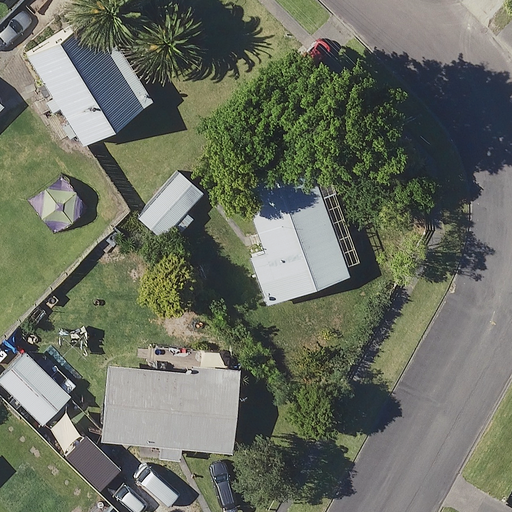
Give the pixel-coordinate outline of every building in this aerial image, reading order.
[(141,98),(84,4),(15,46),(71,140),(141,98)] [(339,271),(296,157),(230,183),(254,246),(239,252),(259,302),(339,271)] [(153,236),(166,222),(173,229),(186,215),(178,208),(196,189),(172,167),(129,215),(153,236)] [(61,394),(18,351),(0,369),(0,388),(34,422),(61,394)] [(92,437),(152,443),(150,458),(171,460),(173,445),(222,449),(229,369),(99,357),(92,437)]
